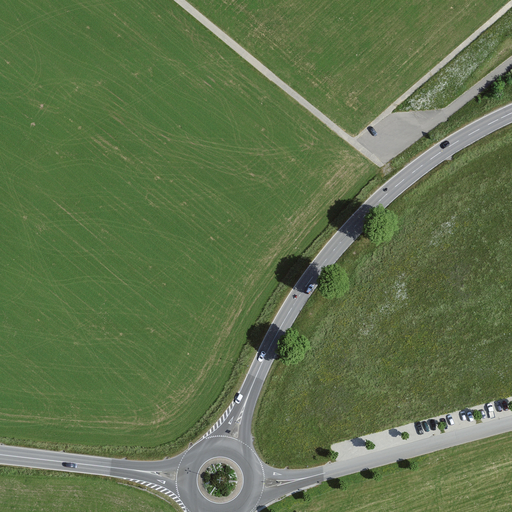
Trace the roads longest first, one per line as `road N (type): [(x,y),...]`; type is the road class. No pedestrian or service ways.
road 1 (primary): [(229,448),(295,304),(371,207),(412,171),(511,113)]
road 2 (track): [(181,0),(352,141),(511,2)]
road 3 (unclassified): [(511,421),(291,481),(253,484)]
road 4 (tertiary): [(185,477),(0,454)]
road 5 (unclassified): [(511,62),(399,147),(371,124)]
